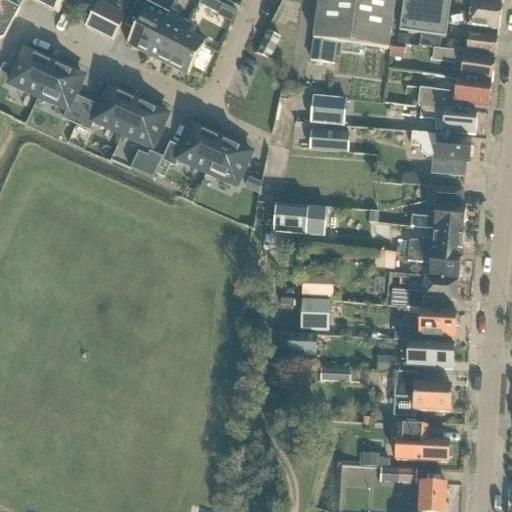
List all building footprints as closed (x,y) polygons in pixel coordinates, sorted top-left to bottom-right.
[(33,0),(32,2),(59,15),(66,0),(33,0)] [(141,0),(139,0),(126,27),(136,31),(128,46),(148,57),(165,24),(170,14),(141,0)] [(211,0),(202,0),(199,6),(218,16),(223,6),(211,0)] [(319,0),(319,1),(395,11),(396,0),(319,0)] [(450,1),(502,8),(503,0),(404,0),(400,33),(445,39),(450,1)] [(0,38),(5,37),(21,8),(6,1),(0,2),(0,38)] [(390,51),(395,11),(319,1),(314,41),(338,44),(390,51)] [(499,33),(502,8),(450,1),(445,39),(446,39),(448,26),(499,33)] [(87,29),(114,43),(126,17),(99,4),(87,29)] [(148,57),(168,67),(185,34),(165,24),(148,57)] [(269,32),(257,55),(269,61),(281,38),(269,32)] [(185,34),(168,67),(189,78),(193,69),(204,74),(215,53),(204,47),(206,45),(185,34)] [(399,36),(398,45),(410,47),(411,37),(399,36)] [(422,36),(421,48),(440,50),(442,39),(422,36)] [(470,37),(468,55),(496,58),(498,41),(470,37)] [(338,44),(314,41),(310,63),(335,67),(338,44)] [(392,46),(390,59),(404,61),(406,47),(392,46)] [(443,52),(437,51),(434,51),(432,63),(456,66),(456,64),(462,65),(460,82),(492,86),(495,63),(463,58),(463,59),(457,59),(458,53),(443,52)] [(25,52),(11,85),(40,98),(55,65),(25,52)] [(55,65),(40,98),(69,111),(84,79),(55,65)] [(492,86),(460,82),(457,81),(455,96),(421,91),(418,107),(461,113),(462,107),(489,111),(492,86)] [(123,135),(139,102),(110,88),(94,120),(123,135)] [(314,98),(311,125),(345,129),(347,102),(314,98)] [(139,102),(123,135),(151,149),(167,117),(139,102)] [(477,117),(456,114),(422,110),(421,120),(444,122),(443,133),(475,137),(477,117)] [(204,175),(220,143),(192,129),(176,161),(204,175)] [(353,136),(315,132),(313,150),(351,154),(353,136)] [(403,133),(402,147),(423,149),(422,153),(427,159),(469,163),(469,159),(472,159),(473,150),(470,150),(471,146),(456,145),(456,140),(407,135),(403,133)] [(222,141),(208,174),(237,187),(252,154),(222,141)] [(139,154),(131,171),(153,181),(163,159),(151,154),(149,158),(139,154)] [(437,176),(436,184),(455,186),(456,178),(437,176)] [(251,180),(246,189),(256,194),(261,184),(251,180)] [(412,229),(464,234),(466,210),(462,210),(464,193),(432,190),(430,206),(436,207),(435,220),(413,218),(412,229)] [(277,207),(275,235),(326,239),(328,211),(277,207)] [(370,213),(370,225),(379,225),(379,214),(370,213)] [(461,258),(464,234),(434,231),(433,246),(410,244),(409,253),(461,258)] [(376,253),(375,270),(395,272),(397,255),(376,253)] [(459,282),(461,258),(409,253),(408,264),(430,266),(429,278),(429,279),(459,282)] [(306,278),(305,298),(333,298),(334,278),(306,278)] [(429,279),(429,278),(425,278),(424,295),(409,293),(407,310),(423,311),(424,300),(457,303),(459,282),(429,279)] [(303,302),(302,333),(329,335),(330,302),(303,302)] [(420,331),(401,330),(400,342),(422,343),(422,339),(453,341),(454,329),(457,329),(458,319),(454,319),(455,315),(421,312),(420,331)] [(289,337),(287,357),(315,358),(317,338),(289,337)] [(399,374),(415,375),(417,375),(417,371),(451,373),(453,346),(407,344),(406,363),(400,363),(399,374)] [(397,360),(379,358),(378,372),(396,373),(397,360)] [(321,370),(321,383),(342,384),(348,384),(348,373),(342,372),(342,371),(321,370)] [(415,375),(399,374),(396,374),(394,419),(415,420),(416,413),(450,415),(450,411),(453,408),(454,405),(454,401),(453,397),(451,394),(451,389),(415,387),(415,375)] [(399,428),(397,462),(448,465),(448,462),(453,460),(454,450),(449,447),(449,444),(427,443),(428,429),(399,428)] [(363,455),(363,468),(374,469),(380,469),(380,456),(363,455)] [(381,470),(380,484),(417,486),(418,472),(381,470)] [(420,486),(418,511),(445,511),(447,488),(420,486)]
